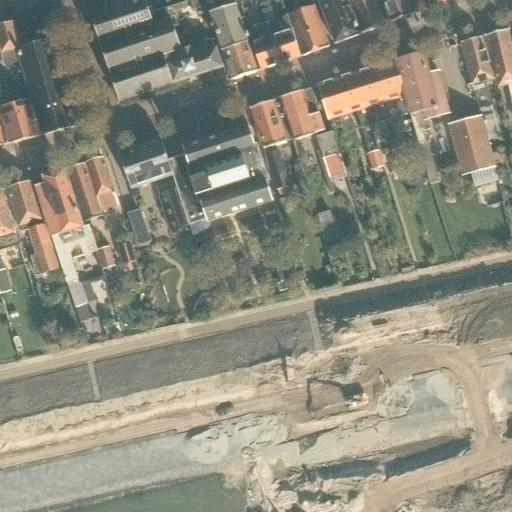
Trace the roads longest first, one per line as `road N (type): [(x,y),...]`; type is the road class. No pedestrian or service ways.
road 1 (residential): [(511,2),(108,134)]
road 2 (residential): [(108,134),(72,0)]
